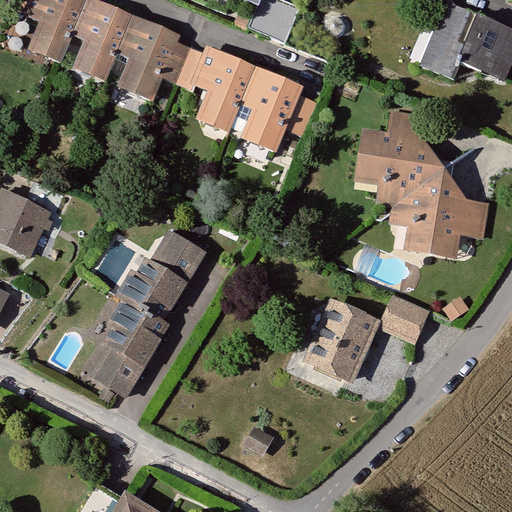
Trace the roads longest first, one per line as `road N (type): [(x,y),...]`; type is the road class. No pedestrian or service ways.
road 1 (residential): [(0,373),(272,511)]
road 2 (residential): [(511,287),(453,365),(313,511)]
